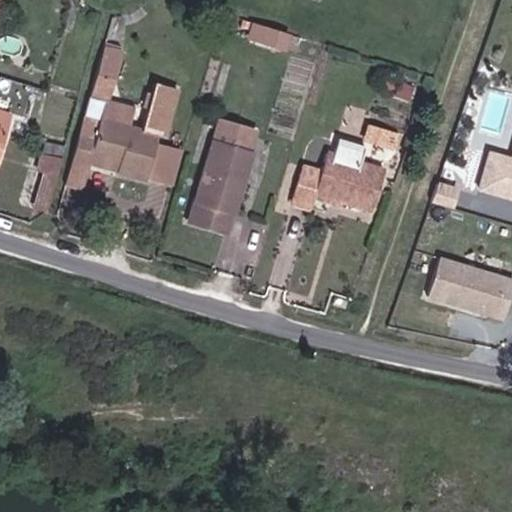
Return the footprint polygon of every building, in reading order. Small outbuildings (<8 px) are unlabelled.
[(284,47),(288,32),(255,23),(250,37),(284,47)] [(123,44),(106,40),(97,71),(113,76),(123,44)] [(113,76),(97,71),(86,111),(101,117),(107,98),(113,76)] [(73,156),(88,161),(89,153),(130,165),(128,173),(145,178),(146,176),(156,143),(158,133),(165,134),(180,88),(156,81),(141,128),(129,124),(134,106),(107,98),(101,117),(86,111),(73,156)] [(0,154),(11,117),(0,113),(0,154)] [(220,120),(215,141),(250,151),(256,131),(220,120)] [(304,162),(290,202),(310,209),(313,201),(314,196),(343,204),(344,201),(371,209),(385,167),(356,159),(360,146),(332,138),(328,151),(327,151),(322,167),(304,162)] [(62,157),(65,145),(45,139),(42,151),(62,157)] [(250,151),(215,141),(213,141),(190,220),(226,231),(232,211),(235,212),(252,152),(250,151)] [(156,143),(146,176),(172,184),(182,151),(156,143)] [(511,152),(491,147),(479,190),(511,199),(511,152)] [(58,171),(62,157),(42,151),(38,165),(44,167),(58,171)] [(89,153),(88,161),(128,173),(130,165),(89,153)] [(73,156),(65,181),(80,185),(88,161),(73,156)] [(40,182),(54,186),(58,171),(44,167),(40,182)] [(33,206),(47,209),(54,186),(40,182),(33,206)] [(430,203),(451,209),(456,190),(437,184),(430,203)] [(342,210),(343,204),(314,196),(313,201),(342,210)] [(511,283),(511,280),(433,259),(421,297),(501,320),(511,283)]
